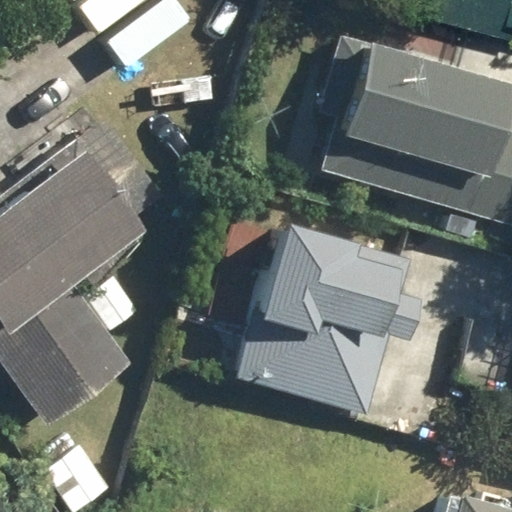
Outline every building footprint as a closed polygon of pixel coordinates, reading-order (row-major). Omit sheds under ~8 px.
[(511,0),(451,0),(448,14),(511,32),(511,0)] [(511,131),(493,126),(509,77),(366,32),(364,39),(334,31),(314,104),(336,110),(319,165),(511,222),(511,131)] [(130,357),(67,275),(141,219),(133,209),(158,190),(100,114),(0,189),(0,358),(47,420),(130,357)] [(282,215),(234,370),(360,408),(407,253),(282,215)] [(104,481),(71,432),(35,456),(68,505),(104,481)] [(511,511),(511,505),(462,491),(455,511),(511,511)]
